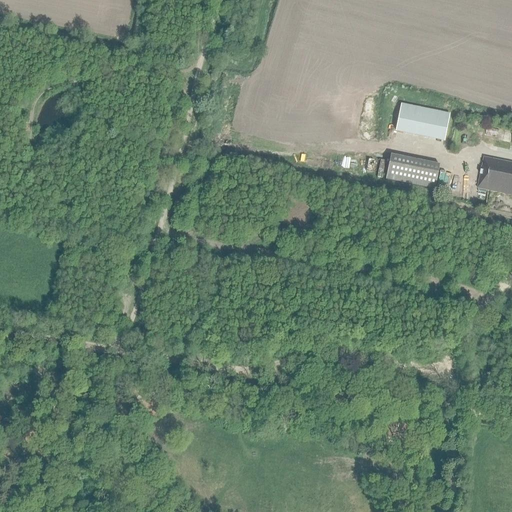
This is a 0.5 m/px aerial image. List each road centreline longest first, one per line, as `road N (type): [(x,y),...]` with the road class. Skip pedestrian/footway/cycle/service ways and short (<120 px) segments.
road 1 (unknown): [(123,352),(221,0)]
road 2 (unknown): [(158,229),(511,291)]
road 3 (track): [(123,352),(242,373),(319,353),(438,363)]
road 4 (track): [(0,330),(123,352)]
